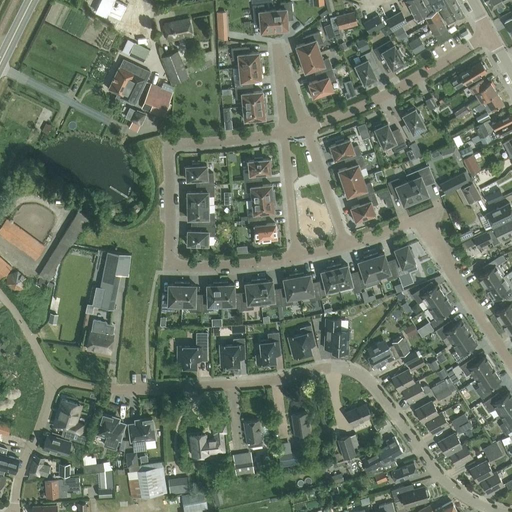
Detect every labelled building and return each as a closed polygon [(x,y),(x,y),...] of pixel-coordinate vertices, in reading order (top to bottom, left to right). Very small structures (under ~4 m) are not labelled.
[(112,0),(99,0),(93,13),(105,19),(107,15),(119,22),(126,7),(113,0),(112,0)] [(422,0),(406,0),(415,18),(428,11),(422,0)] [(435,0),(426,5),(429,10),(434,8),(435,10),(438,8),(453,0),(435,0)] [(455,0),(453,0),(438,8),(444,19),(446,15),(460,7),(455,0)] [(484,0),(486,3),(487,3),(491,10),(508,0),(484,0)] [(272,10),(275,33),(282,32),(281,30),(288,29),(287,17),(293,17),(291,2),(280,3),(281,9),(272,10)] [(275,33),(272,10),(264,11),(263,5),(252,6),(254,21),(260,20),(261,32),(267,31),(267,33),(275,33)] [(464,16),(460,7),(446,15),(444,19),(448,25),(464,16)] [(226,11),(216,12),(218,39),(227,40),(226,11)] [(354,12),(336,17),(330,18),(332,28),(339,26),(340,29),(357,25),(354,12)] [(401,12),(387,19),(392,30),(406,22),(401,12)] [(428,24),(439,17),(436,12),(424,18),(428,24)] [(384,26),(378,15),(364,23),(370,33),(384,26)] [(442,23),(439,17),(428,24),(431,29),(442,23)] [(189,19),(164,24),(168,41),(192,36),(189,19)] [(442,23),(431,29),(434,35),(446,28),(442,23)] [(429,28),(419,35),(425,44),(435,37),(429,28)] [(298,60),(320,52),(317,44),(323,42),(319,32),(305,36),(307,42),(296,46),(298,52),(296,53),(298,60)] [(419,37),(408,43),(414,54),(425,48),(419,37)] [(368,47),(364,39),(356,43),(360,51),(368,47)] [(149,50),(141,46),(134,43),(128,55),(143,62),(149,50)] [(392,69),(398,66),(399,68),(404,65),(403,63),(404,62),(401,57),(403,56),(399,49),(397,50),(394,44),(386,49),(383,44),(373,49),(381,62),(386,59),(392,69)] [(239,68),(262,65),(261,58),(259,58),(258,52),(247,53),(246,47),(231,49),(232,60),(238,59),(239,68)] [(187,77),(177,51),(162,57),(172,83),(187,77)] [(355,65),(358,71),(356,72),(359,79),(361,78),(364,84),(365,84),(366,86),(372,83),(371,81),(376,78),(371,67),(377,65),(370,51),(360,56),(363,61),(355,65)] [(323,60),(320,52),(298,60),(300,66),(302,66),(305,72),(316,68),(318,74),(332,69),(328,58),(323,60)] [(119,67),(114,77),(130,85),(135,75),(144,79),(146,80),(150,72),(123,59),(120,67),(119,67)] [(465,85),(473,80),(487,72),(481,62),(450,81),(455,89),(464,83),(465,85)] [(262,65),(239,68),(240,80),(234,81),(235,88),(250,86),(249,80),(261,79),(260,73),(263,72),(262,65)] [(336,79),(332,69),(318,74),(320,79),(308,83),(310,89),(308,90),(310,96),(313,95),(313,96),(319,94),(320,96),(328,94),(327,92),(333,90),(330,81),(336,79)] [(124,99),(135,104),(146,80),(144,79),(135,75),(130,85),(114,77),(108,89),(117,94),(115,97),(123,101),(124,99)] [(465,106),(454,113),(457,118),(468,111),(477,105),(482,102),(485,100),(496,92),(490,83),(486,85),(482,80),(468,89),(472,95),(475,93),(478,98),(473,101),(465,106)] [(151,84),(142,108),(163,116),(168,103),(172,92),(151,84)] [(250,92),(250,86),(235,88),(236,99),(242,98),(243,106),(266,104),(265,97),(263,97),(262,91),(250,92)] [(344,93),(346,100),(356,96),(353,90),(344,93)] [(485,100),(482,102),(485,107),(488,105),(491,110),(503,102),(496,92),(485,100)] [(425,100),(430,109),(437,105),(432,97),(425,100)] [(485,108),(482,102),(477,105),(481,111),(485,108)] [(70,103),(63,122),(76,127),(77,123),(100,131),(106,112),(93,107),(91,111),(70,103)] [(266,104),(243,106),(244,120),(265,118),(264,112),(266,111),(266,104)] [(413,107),(407,110),(408,112),(403,115),(408,125),(403,128),(410,141),(420,136),(417,131),(425,127),(422,121),(424,120),(420,113),(418,114),(415,108),(414,109),(413,107)] [(135,110),(130,119),(140,124),(144,114),(135,110)] [(487,112),(476,118),(479,124),(490,118),(487,112)] [(511,113),(491,123),(485,126),(483,122),(475,127),(478,135),(480,137),(495,130),(511,121),(511,113)] [(511,121),(495,130),(480,137),(483,144),(492,139),(498,137),(511,130),(511,121)] [(407,146),(399,130),(392,134),(387,123),(381,125),(380,123),(374,126),(375,128),(374,129),(377,134),(375,135),(379,143),(381,142),(383,148),(391,144),(395,152),(407,146)] [(511,137),(503,142),(511,157),(511,156),(511,137)] [(346,155),(347,161),(361,156),(362,156),(358,145),(352,147),(349,139),(344,141),(343,139),(335,142),(336,144),(330,146),(330,147),(328,147),(330,154),(332,153),(334,159),(346,155)] [(470,147),(460,151),(463,157),(466,156),(473,153),(470,147)] [(421,155),(419,149),(413,152),(416,157),(421,155)] [(470,155),(463,158),(470,173),(477,170),(470,155)] [(362,176),(360,168),(365,167),(362,156),(361,156),(347,161),(349,166),(338,170),(340,176),(338,177),(340,184),(362,176)] [(244,181),(259,179),(258,174),(270,172),(269,166),(272,166),(271,159),(269,160),(269,159),(262,159),(262,157),(254,158),(254,160),(248,161),(249,169),(243,170),(244,181)] [(199,185),(214,185),(213,173),(207,173),(206,165),(200,165),(200,163),(192,163),(192,166),(185,166),(186,167),(183,167),(184,174),(186,174),(186,180),(198,179),(199,185)] [(424,183),(429,181),(434,179),(428,165),(406,175),(408,180),(417,202),(423,199),(422,197),(428,194),(424,183)] [(463,172),(440,184),(445,193),(468,182),(463,172)] [(365,184),(362,176),(340,184),(343,191),(345,190),(347,196),(358,192),(360,198),(374,193),(371,182),(365,184)] [(417,202),(408,180),(400,183),(398,178),(387,182),(393,196),(399,194),(403,205),(409,202),(410,204),(417,202)] [(272,198),(275,198),(274,190),(272,191),(271,184),(259,185),(259,179),(244,181),(245,192),(251,191),(252,200),(272,198)] [(468,203),(481,197),(473,181),(460,188),(468,203)] [(214,185),(199,185),(199,191),(187,191),(187,198),(185,198),(185,205),(208,205),(208,196),(214,196),(214,185)] [(230,201),(230,190),(223,189),(222,200),(230,201)] [(374,193),(360,198),(362,203),(351,207),(353,213),(351,214),(353,220),(355,219),(355,220),(361,218),(362,220),(370,218),(369,216),(375,214),(372,205),(378,203),(374,193)] [(272,198),(252,200),(252,208),(247,209),(248,220),(262,218),(262,212),(274,211),(273,205),(275,205),(275,198),(272,198)] [(487,211),(499,206),(498,203),(485,207),(487,211)] [(511,208),(509,203),(486,214),(492,227),(511,217),(511,208)] [(208,205),(185,205),(185,212),(187,212),(187,219),(199,218),(199,224),(214,224),(214,213),(208,213),(208,205)] [(54,284),(49,282),(56,271),(54,270),(69,246),(70,247),(93,218),(78,209),(34,281),(50,291),(54,284)] [(249,231),(255,230),(256,246),(271,245),(270,238),(276,237),(276,236),(278,236),(278,229),(276,229),(275,223),(263,224),(262,218),(248,220),(249,231)] [(44,247),(7,219),(0,228),(0,234),(35,260),(44,247)] [(493,245),(500,242),(499,240),(511,233),(511,219),(473,238),(478,248),(492,242),(493,245)] [(214,224),(199,224),(199,230),(187,230),(187,236),(185,236),(185,243),(187,243),(187,244),(193,244),(193,246),(201,247),(202,244),(208,245),(208,236),(214,236),(214,224)] [(399,260),(393,262),(398,276),(409,272),(407,266),(415,263),(413,257),(415,256),(412,249),(410,249),(407,244),(406,244),(405,242),(399,244),(400,246),(394,249),(399,260)] [(100,287),(96,306),(113,309),(118,281),(115,278),(116,275),(119,276),(120,274),(128,276),(130,254),(119,253),(108,251),(106,257),(100,287)] [(398,276),(393,262),(387,264),(384,253),(378,255),(377,253),(370,255),(377,277),(385,274),(387,280),(398,276)] [(362,272),(356,274),(360,289),(371,285),(379,282),(377,277),(370,255),(363,257),(364,259),(358,261),(362,272)] [(488,271),(478,277),(485,288),(503,277),(495,266),(498,264),(505,259),(501,255),(498,256),(495,259),(484,266),(488,271)] [(0,281),(7,274),(12,269),(0,258),(0,281)] [(361,291),(356,274),(350,276),(347,264),(341,266),(340,264),(333,265),(339,288),(352,285),(354,293),(361,291)] [(339,288),(333,265),(326,267),(327,269),(321,271),(324,282),(318,284),(320,296),(327,294),(327,291),(339,288)] [(7,274),(5,285),(14,292),(24,288),(25,278),(17,270),(7,274)] [(303,272),(296,274),(300,296),(308,295),(309,301),(321,299),(320,296),(318,284),(312,285),(310,273),(304,274),(303,272)] [(285,290),(279,291),(281,306),(293,304),(292,298),(300,296),(296,274),(289,275),(289,277),(283,278),(285,290)] [(503,277),(485,288),(493,300),(503,293),(506,298),(509,296),(511,294),(511,284),(506,275),(503,277)] [(281,306),(279,291),(273,292),(272,280),(266,280),(265,278),(258,279),(261,302),(269,301),(270,307),(281,306)] [(246,295),(240,295),(241,310),(253,309),(252,303),(261,302),(258,279),(251,280),(251,282),(245,283),(246,295)] [(181,305),(182,282),(175,282),(175,284),(168,284),(168,296),(162,296),(161,311),(173,311),(173,305),(181,305)] [(189,282),(182,282),(181,305),(190,306),(189,312),(201,312),(201,297),(195,297),(195,285),(189,285),(189,282)] [(207,297),(201,297),(201,312),(213,311),(213,305),(221,305),(220,282),(213,282),(213,284),(207,285),(207,297)] [(241,310),(240,295),(234,295),(234,284),(227,284),(227,282),(220,282),(221,305),(229,305),(230,311),(241,310)] [(428,307),(445,295),(438,284),(428,291),(424,286),(412,294),(418,303),(423,300),(428,307)] [(511,318),(511,317),(511,294),(509,296),(506,298),(501,302),(504,306),(494,313),(502,324),(511,318)] [(445,295),(428,307),(435,318),(430,322),(434,327),(446,318),(443,313),(453,307),(445,295)] [(485,304),(480,308),(484,314),(489,310),(485,304)] [(55,324),(58,314),(52,312),(49,322),(55,324)] [(511,317),(511,318),(502,324),(510,336),(511,334),(511,317)] [(324,348),(331,349),(331,351),(338,351),(338,353),(346,353),(346,351),(348,352),(348,338),(350,338),(351,332),(349,332),(349,330),(340,330),(340,319),(326,318),(325,335),(324,348)] [(93,320),(91,332),(90,332),(87,349),(109,353),(112,336),(110,335),(112,326),(105,325),(106,322),(93,320)] [(452,343),(469,331),(462,320),(452,327),(448,322),(436,330),(442,339),(447,336),(452,343)] [(409,336),(417,332),(413,324),(405,329),(409,336)] [(301,334),(293,336),(288,337),(293,358),(299,356),(300,358),(306,356),(306,354),(312,353),(310,346),(316,345),(311,325),(300,328),(301,334)] [(469,331),(452,343),(456,350),(451,353),(458,363),(470,354),(467,349),(477,343),(469,331)] [(202,361),(202,359),(207,359),(207,332),(196,332),(196,346),(177,346),(177,367),(183,367),(183,369),(190,369),(190,367),(196,367),(196,361),(202,361)] [(281,354),(280,349),(278,332),(267,333),(268,339),(259,340),(261,355),(256,355),(257,364),(263,363),(263,365),(270,365),(269,362),(276,362),(275,355),(281,354)] [(372,356),(368,358),(373,369),(399,355),(400,357),(410,352),(408,349),(410,348),(405,337),(402,339),(402,338),(392,343),(394,345),(390,347),(389,347),(385,341),(381,343),(369,350),(372,356)] [(233,344),(225,345),(220,345),(221,366),(227,366),(227,368),(233,368),(233,365),(240,365),(239,358),(245,358),(244,338),(233,338),(233,344)] [(415,350),(402,357),(406,365),(408,364),(419,358),(415,350)] [(476,379),(493,367),(486,356),(476,363),(472,358),(460,366),(466,375),(471,372),(476,379)] [(419,358),(408,364),(412,371),(425,364),(421,357),(419,358)] [(435,358),(429,361),(433,369),(439,366),(435,358)] [(493,367),(476,379),(480,386),(475,389),(482,399),(494,390),(491,385),(501,379),(493,367)] [(401,390),(415,382),(409,370),(391,379),(398,392),(401,390)] [(415,382),(401,390),(408,403),(425,394),(425,393),(430,391),(428,384),(421,387),(418,381),(415,382)] [(435,394),(448,387),(444,381),(431,387),(435,394)] [(448,387),(435,394),(438,400),(451,394),(448,387)] [(500,415),(511,406),(511,395),(510,392),(500,399),(496,394),(484,402),(490,411),(495,408),(500,415)] [(55,423),(54,427),(61,429),(66,430),(64,437),(84,443),(86,436),(82,434),(84,425),(75,423),(78,414),(81,405),(77,404),(62,399),(55,423)] [(425,421),(439,414),(432,401),(415,410),(422,423),(425,421)] [(346,412),(352,428),(359,426),(357,423),(371,417),(366,404),(346,412)] [(511,406),(500,415),(504,422),(499,425),(506,435),(511,430),(511,406)] [(306,413),(291,415),(294,435),(309,432),(306,413)] [(439,414),(425,421),(432,434),(449,426),(442,413),(439,414)] [(118,419),(115,417),(103,414),(97,434),(107,437),(104,445),(115,448),(118,439),(120,439),(124,424),(117,422),(118,419)] [(454,428),(468,421),(464,414),(451,421),(454,428)] [(136,420),(136,422),(136,424),(129,425),(131,440),(133,440),(134,450),(145,449),(144,440),(155,439),(152,418),(136,420)] [(259,420),(244,422),(247,447),(263,445),(261,435),(268,434),(266,421),(259,422),(259,420)] [(471,427),(468,421),(454,428),(458,434),(471,427)] [(1,438),(2,434),(7,435),(10,426),(0,422),(0,444),(1,445),(2,444),(3,438),(1,438)] [(212,441),(206,442),(205,434),(190,436),(193,456),(210,454),(209,452),(221,451),(221,446),(224,446),(222,433),(226,432),(225,425),(213,427),(214,434),(215,434),(215,439),(212,439),(212,441)] [(462,446),(455,433),(438,442),(446,455),(448,454),(462,446)] [(43,449),(59,454),(60,449),(67,452),(70,442),(47,435),(43,449)] [(511,435),(501,439),(504,445),(511,442),(511,435)] [(349,436),(338,439),(344,458),(355,455),(349,436)] [(366,456),(362,458),(367,466),(364,468),(367,473),(385,470),(397,465),(394,460),(397,459),(394,455),(402,450),(394,437),(386,442),(389,446),(368,458),(366,456)] [(496,442),(499,449),(486,456),(490,462),(503,455),(501,451),(505,449),(504,445),(501,439),(496,441),(496,442)] [(499,449),(496,442),(483,449),(486,456),(499,449)] [(465,444),(462,446),(448,454),(456,467),(473,457),(465,444)] [(0,475),(3,476),(5,469),(14,472),(18,459),(5,455),(7,448),(0,446),(0,475)] [(249,450),(233,451),(234,460),(249,459),(249,450)] [(291,452),(278,454),(280,466),(299,463),(297,451),(291,452)] [(126,454),(128,466),(137,464),(135,452),(126,454)] [(33,461),(29,473),(39,476),(39,474),(47,477),(50,467),(43,464),(33,461)] [(480,481),(493,474),(486,461),(470,470),(477,483),(480,481)] [(252,462),(234,465),(236,475),(254,472),(252,462)] [(84,474),(104,471),(103,463),(83,465),(84,474)] [(418,474),(414,463),(391,472),(396,483),(418,474)] [(59,464),(59,476),(69,476),(70,464),(59,464)] [(128,479),(131,498),(167,493),(162,466),(136,470),(138,478),(128,479)] [(104,471),(106,488),(98,489),(98,497),(112,496),(111,488),(113,488),(112,470),(104,471)] [(374,475),(377,484),(387,480),(384,471),(374,475)] [(497,472),(493,474),(480,481),(487,494),(504,485),(497,472)] [(57,480),(45,481),(46,498),(58,497),(66,496),(66,490),(64,490),(64,484),(79,483),(79,476),(63,478),(63,479),(57,480)] [(168,479),(170,494),(190,491),(188,477),(168,479)] [(428,491),(427,490),(425,490),(424,487),(406,493),(405,487),(392,491),(395,503),(403,500),(406,508),(429,501),(428,498),(429,498),(430,496),(428,491)] [(202,511),(202,509),(207,509),(204,490),(181,495),(167,497),(168,504),(182,501),(183,511),(181,511),(202,511)] [(380,511),(394,511),(391,502),(378,506),(380,511)] [(457,511),(452,502),(435,511),(457,511)] [(77,510),(78,510),(78,511),(87,511),(88,507),(86,507),(86,503),(76,503),(77,510)]
